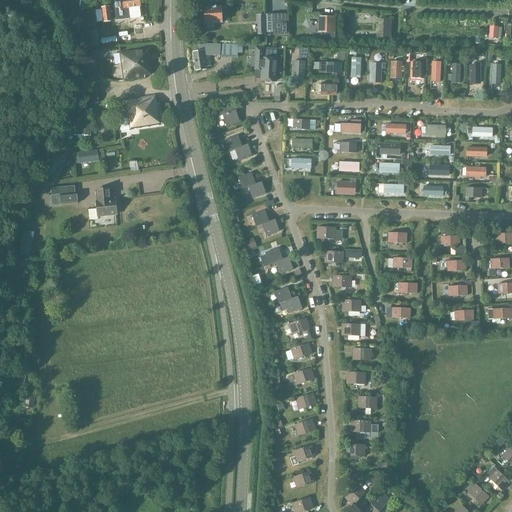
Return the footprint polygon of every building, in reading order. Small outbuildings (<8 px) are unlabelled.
[(88,2),(88,0),(80,0),(78,7),(86,9),(88,2)] [(114,7),(110,7),(111,17),(112,19),(116,19),(116,21),(140,17),(139,8),(140,8),(139,2),(138,0),(113,0),(114,5),(114,7)] [(101,11),(95,12),(97,24),(107,22),(112,21),(112,19),(111,17),(110,7),(105,8),(101,9),(101,11)] [(222,23),(222,20),(225,20),(225,10),(221,10),(221,7),(203,8),(204,24),(222,23)] [(288,15),(272,15),(272,36),(288,35),(288,15)] [(335,33),(333,33),(333,23),(335,23),(335,18),(320,17),(320,33),(324,33),(324,39),(334,39),(335,34),(335,33)] [(383,19),(382,40),(390,41),(391,19),(383,19)] [(489,27),(488,38),(497,39),(498,28),(489,27)] [(97,30),(85,32),(86,41),(86,44),(86,48),(99,47),(97,30)] [(198,52),(193,53),(196,71),(201,70),(205,70),(204,68),(211,67),(209,56),(218,57),(219,57),(219,52),(219,45),(213,45),(207,45),(198,46),(198,52)] [(219,52),(219,57),(236,57),(237,54),(237,46),(219,45),(219,52)] [(254,67),(254,71),(255,71),(260,71),(260,79),(260,82),(277,82),(277,75),(280,75),(281,57),(264,56),(264,55),(264,47),(256,46),(254,46),(254,58),(254,67)] [(148,50),(113,56),(115,65),(120,64),(123,82),(144,79),(144,77),(153,75),(148,50)] [(86,67),(95,68),(96,53),(87,52),(86,67)] [(351,78),(360,78),(361,59),(351,58),(351,78)] [(293,78),(304,78),(305,62),(293,61),(293,78)] [(403,72),(403,68),(402,68),(402,63),(390,62),(390,79),(401,79),(402,72),(403,72)] [(431,82),(440,83),(441,63),(432,62),(431,82)] [(479,65),(469,66),(469,76),(470,76),(470,85),(471,85),(472,86),(476,86),(477,85),(481,85),(480,68),(484,67),(484,62),(479,62),(479,65)] [(319,63),(319,73),(333,74),(340,74),(341,64),(334,64),(319,63)] [(410,63),(410,79),(422,79),(422,63),(410,63)] [(370,83),(381,84),(382,65),(370,64),(370,83)] [(447,75),(447,81),(452,81),(452,84),(455,84),(459,84),(460,65),(456,65),(452,65),(452,75),(447,75)] [(491,85),(500,85),(501,66),(492,65),(491,85)] [(320,95),(337,96),(337,85),(339,85),(339,80),(333,79),(332,84),(321,84),(320,95)] [(76,101),(98,104),(99,94),(92,93),(93,87),(84,86),(83,93),(77,92),(76,101)] [(127,119),(119,120),(120,131),(129,130),(161,125),(157,104),(155,105),(154,97),(130,102),(129,96),(123,98),(127,119)] [(240,123),(235,111),(233,105),(216,112),(218,117),(222,116),(227,127),(240,123)] [(111,112),(103,113),(105,135),(112,135),(111,112)] [(341,129),(341,134),(360,135),(360,130),(361,121),(350,120),(350,125),(341,125),(341,129)] [(293,130),(309,131),(309,121),(294,121),(293,130)] [(70,134),(91,135),(92,123),(71,122),(70,134)] [(386,134),(405,135),(405,126),(386,125),(386,134)] [(426,126),(426,136),(435,136),(435,142),(445,142),(445,137),(445,127),(426,126)] [(472,137),(492,138),(492,129),(472,129),(472,137)] [(229,153),(235,150),(242,147),(238,136),(225,141),(229,153)] [(292,149),(312,150),(312,140),(292,140),(292,149)] [(340,153),(356,154),(356,144),(340,144),(340,153)] [(235,150),(239,162),(252,157),(248,145),(242,147),(235,150)] [(380,145),(380,155),(399,156),(401,146),(380,145)] [(430,146),(430,156),(449,157),(450,147),(430,146)] [(467,148),(466,157),(486,158),(487,149),(467,148)] [(78,154),(73,154),(74,164),(79,163),(79,164),(99,161),(98,151),(78,153),(78,154)] [(318,153),(318,156),(318,159),(320,161),(323,161),(326,161),(328,159),(328,156),(328,153),(326,151),(323,151),(320,151),(318,153)] [(52,156),(42,178),(47,180),(50,175),(54,177),(59,166),(66,165),(65,154),(52,156)] [(291,160),(291,169),(311,170),(311,160),(291,160)] [(339,172),(358,173),(359,163),(339,163),(339,172)] [(380,164),(379,174),(399,174),(399,165),(380,164)] [(449,177),(449,167),(429,166),(429,176),(449,177)] [(466,177),(476,178),(476,179),(478,179),(478,178),(485,178),(486,169),(466,168),(466,177)] [(242,190),(248,188),(255,185),(251,174),(238,178),(242,190)] [(248,188),(252,199),(265,194),(261,183),(255,185),(248,188)] [(338,193),(355,194),(356,184),(338,183),(338,193)] [(383,195),(403,195),(403,186),(398,186),(384,185),(383,195)] [(423,186),(423,196),(442,196),(442,195),(446,195),(446,189),(442,189),(442,187),(423,186)] [(110,188),(96,189),(97,200),(96,200),(97,209),(97,217),(117,215),(117,210),(118,209),(118,204),(116,204),(115,199),(111,199),(110,188)] [(470,198),(481,199),(482,189),(466,189),(465,198),(470,198)] [(75,193),(51,196),(52,205),(52,206),(77,204),(76,193),(75,193)] [(232,194),(227,196),(233,213),(238,211),(232,194)] [(256,228),(262,225),(269,223),(269,222),(265,211),(252,216),(256,228)] [(262,225),(266,237),(279,232),(275,220),(269,222),(269,223),(262,225)] [(316,239),(335,240),(335,228),(317,228),(316,239)] [(441,237),(441,247),(455,247),(455,256),(465,255),(465,246),(460,247),(459,236),(457,237),(456,232),(446,233),(446,234),(441,234),(441,237)] [(388,243),(406,244),(407,234),(388,233),(388,243)] [(496,245),(511,243),(511,233),(495,235),(496,245)] [(21,239),(19,255),(29,256),(32,241),(21,239)] [(250,240),(243,243),(247,252),(253,249),(250,240)] [(270,265),(276,263),(275,263),(283,260),(282,260),(278,249),(265,253),(270,265)] [(324,264),(343,264),(343,253),(325,252),(324,264)] [(275,263),(276,263),(280,274),(293,270),(288,258),(282,260),(283,260),(275,263)] [(388,260),(388,268),(406,269),(406,272),(411,272),(411,269),(412,259),(403,259),(393,258),(393,260),(388,260)] [(491,270),(489,270),(489,277),(495,277),(495,270),(500,269),(509,269),(509,259),(499,259),(490,260),(491,270)] [(28,268),(29,261),(21,260),(20,264),(8,264),(8,277),(20,278),(20,268),(28,268)] [(447,272),(466,271),(465,261),(447,262),(447,272)] [(258,275),(252,276),(255,286),(261,284),(258,275)] [(332,288),(350,288),(351,282),(351,277),(332,276),(332,288)] [(511,284),(498,285),(498,295),(507,294),(511,293),(511,279),(511,280),(511,284)] [(398,294),(417,294),(417,284),(399,284),(398,294)] [(449,297),(467,296),(467,286),(464,286),(448,287),(449,297)] [(288,288),(274,293),(279,304),(280,304),(285,302),(292,299),(288,288)] [(280,304),(279,304),(282,312),(287,310),(289,314),(302,309),(298,297),(292,299),(285,302),(280,304)] [(342,312),(360,313),(361,301),(342,301),(342,312)] [(386,318),(410,318),(410,308),(386,308),(386,318)] [(488,320),(511,319),(511,318),(511,312),(511,308),(488,309),(488,320)] [(455,322),(473,321),(473,311),(454,312),(455,322)] [(288,325),(292,336),(310,330),(306,319),(288,325)] [(479,322),(471,323),(471,331),(479,330),(479,322)] [(341,336),(360,337),(360,325),(342,325),(341,336)] [(291,350),(294,361),(312,355),(308,344),(291,350)] [(352,361),(371,361),(371,350),(353,349),(352,361)] [(24,364),(31,362),(30,353),(20,355),(21,361),(14,362),(14,364),(18,364),(19,368),(24,368),(24,364)] [(14,383),(24,385),(26,374),(33,375),(33,372),(18,369),(17,371),(16,370),(12,370),(11,375),(14,376),(13,381),(14,381),(14,383)] [(293,375),(297,386),(314,380),(311,369),(293,375)] [(346,385),(365,385),(365,374),(347,373),(346,385)] [(295,400),(299,411),(317,405),(313,394),(295,400)] [(24,406),(35,408),(36,396),(25,395),(24,406)] [(358,397),(358,409),(365,409),(365,415),(370,415),(370,409),(376,410),(377,398),(369,398),(366,398),(358,397)] [(294,426),(298,437),(316,431),(312,420),(294,426)] [(352,433),(371,433),(371,422),(352,421),(352,433)] [(495,442),(500,447),(506,441),(501,436),(495,442)] [(1,445),(0,452),(0,456),(5,457),(5,462),(10,463),(11,454),(14,454),(14,452),(15,452),(15,449),(14,449),(15,446),(10,445),(10,447),(1,445)] [(346,445),(346,457),(348,457),(348,460),(357,460),(358,459),(363,459),(363,457),(365,457),(365,446),(357,445),(354,445),(346,445)] [(294,452),(297,463),(315,457),(311,446),(294,452)] [(502,457),(511,466),(511,450),(510,448),(502,457)] [(488,479),(502,491),(510,483),(496,470),(488,479)] [(293,478),(297,489),(314,483),(311,472),(293,478)] [(361,482),(358,485),(345,498),(353,507),(366,493),(361,489),(364,486),(361,482)] [(388,485),(385,488),(390,493),(393,490),(388,485)] [(468,493),(481,506),(489,498),(475,485),(468,493)] [(292,504),(294,511),(304,511),(314,509),(310,498),(292,504)] [(364,511),(379,511),(385,506),(377,498),(364,511)]
